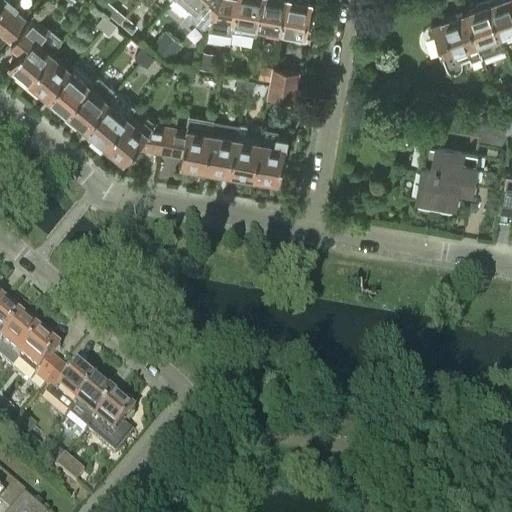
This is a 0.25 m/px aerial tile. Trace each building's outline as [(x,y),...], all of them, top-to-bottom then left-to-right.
[(176,0),(190,11),(188,14),(191,16),(190,16),(199,24),(200,24),(207,29),(220,0),(176,0)] [(257,24),(260,0),(220,0),(207,29),(231,34),(232,30),(255,34),(257,24)] [(284,0),(260,0),(257,24),(280,28),(284,0)] [(310,0),(284,0),(280,28),(305,32),(310,0)] [(476,6),(466,10),(482,55),(504,47),(500,34),(487,0),(486,0),(475,4),(476,6)] [(511,0),(487,0),(500,34),(511,29),(511,0)] [(0,5),(0,27),(15,10),(5,1),(0,6),(0,5)] [(118,9),(112,16),(120,22),(125,15),(118,9)] [(27,20),(15,10),(0,27),(0,31),(11,40),(27,20)] [(441,19),(442,21),(431,25),(445,64),(445,65),(446,67),(448,69),(450,70),(452,71),(454,71),(456,71),(457,70),(458,70),(459,69),(461,68),(462,67),(463,65),(463,63),(463,62),(463,61),(462,58),(470,56),(471,59),(482,55),(466,10),(441,19)] [(26,81),(54,48),(63,37),(34,12),(27,20),(11,40),(20,48),(9,62),(18,70),(16,72),(26,81)] [(96,24),(102,29),(110,20),(104,15),(96,24)] [(135,24),(125,15),(120,22),(130,30),(135,24)] [(110,20),(102,29),(108,34),(116,25),(110,20)] [(165,28),(150,45),(168,60),(182,43),(165,28)] [(134,56),(140,61),(148,51),(142,46),(134,56)] [(54,48),(26,81),(36,89),(39,88),(47,95),(73,64),(54,48)] [(198,50),(196,66),(213,69),(215,53),(198,50)] [(148,51),(140,61),(146,66),(154,56),(148,51)] [(73,64),(47,95),(56,102),(55,104),(64,112),(92,80),(73,64)] [(261,65),(259,77),(271,79),(273,67),(261,65)] [(273,66),(273,67),(271,79),(296,83),(298,70),(273,66)] [(192,84),(194,70),(183,69),(181,83),(192,84)] [(97,73),(92,80),(64,112),(75,121),(77,119),(85,126),(116,89),(97,73)] [(246,79),(238,78),(236,89),(244,91),(246,79)] [(253,80),(246,79),(244,91),(251,92),(253,80)] [(295,88),(270,83),(267,96),(293,101),(295,88)] [(116,89),(85,126),(94,133),(93,136),(103,144),(130,112),(135,106),(116,89)] [(430,90),(428,105),(453,110),(456,94),(430,90)] [(432,107),(431,110),(428,126),(448,130),(452,110),(432,107)] [(130,112),(103,144),(112,153),(115,151),(124,159),(135,145),(167,151),(172,125),(156,123),(154,121),(151,124),(144,118),(141,121),(130,112)] [(511,113),(511,112),(500,117),(505,129),(511,126),(511,113)] [(209,147),(212,127),(213,119),(188,114),(186,128),(172,125),(167,151),(182,153),(180,162),(191,164),(192,167),(205,169),(209,147)] [(213,119),(212,127),(209,147),(205,169),(218,171),(219,169),(229,170),(238,123),(213,119)] [(247,125),(238,123),(229,170),(240,172),(241,175),(253,177),(260,135),(246,133),(247,125)] [(262,127),(260,135),(253,177),(266,180),(268,177),(279,179),(287,136),(277,134),(277,130),(262,127)] [(437,142),(436,145),(425,143),(416,195),(454,202),(457,186),(471,188),(477,152),(461,149),(461,146),(437,142)] [(511,173),(505,173),(503,184),(499,210),(511,211),(511,173)] [(16,310),(6,302),(0,308),(0,345),(23,318),(15,312),(16,310)] [(30,325),(23,318),(0,345),(0,357),(13,368),(18,361),(43,332),(32,323),(30,325)] [(62,367),(52,359),(60,350),(51,343),(53,341),(43,332),(18,361),(29,370),(28,371),(35,377),(46,386),(62,367)] [(70,374),(62,367),(46,386),(50,389),(45,394),(69,414),(99,379),(88,370),(87,372),(78,365),(70,374)] [(109,388),(99,379),(69,414),(88,430),(116,396),(108,389),(109,388)] [(128,423),(133,416),(132,415),(134,412),(116,396),(88,430),(86,431),(115,455),(133,433),(123,426),(126,421),(128,423)] [(4,404),(0,408),(0,412),(7,419),(13,411),(4,404)] [(22,415),(14,425),(21,431),(29,422),(22,415)] [(49,444),(40,453),(57,467),(65,457),(49,444)] [(84,473),(65,457),(57,467),(75,483),(84,473)] [(27,494),(0,471),(0,496),(14,508),(10,511),(42,511),(25,497),(27,494)]
